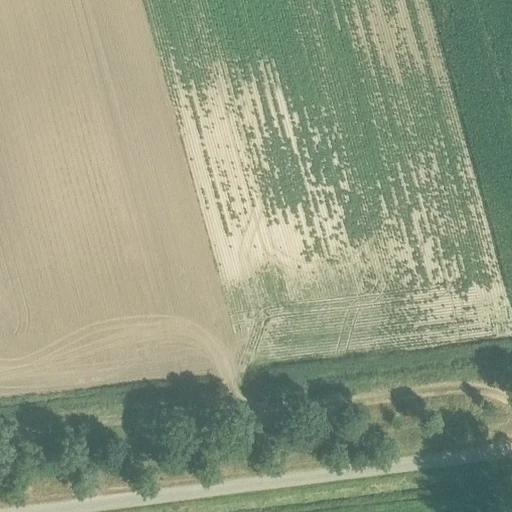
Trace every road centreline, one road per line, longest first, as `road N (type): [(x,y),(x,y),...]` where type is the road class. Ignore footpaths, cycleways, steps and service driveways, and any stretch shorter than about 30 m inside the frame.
road 1 (track): [(511,424),(495,402),(458,386),(0,435)]
road 2 (unclassified): [(511,450),(83,511)]
